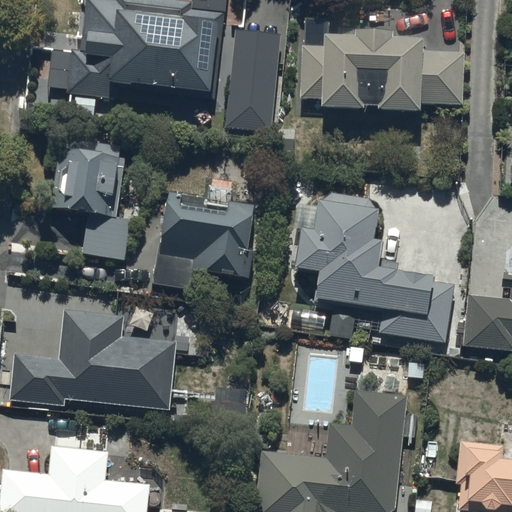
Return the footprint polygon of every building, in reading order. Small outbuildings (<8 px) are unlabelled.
[(214,100),(224,15),(191,11),(190,4),(155,0),(117,0),(117,2),(95,0),(83,0),(78,52),(69,51),(64,97),(120,103),(122,90),(214,100)] [(271,135),(281,35),(236,31),(226,130),(271,135)] [(461,103),(462,57),(423,56),(424,43),(393,42),(393,36),(355,35),(356,42),(326,41),(326,53),(305,52),(304,100),(326,100),(325,110),(415,113),(416,102),(461,103)] [(295,132),(275,132),(275,156),(294,157),(295,132)] [(52,216),(89,222),(84,257),(125,264),(132,222),(118,220),(126,171),(134,172),(136,161),(119,159),(121,150),(63,142),(58,179),(52,216)] [(206,200),(170,195),(156,285),(193,291),(195,274),(249,282),(252,266),(248,265),(256,209),(229,205),(231,193),(208,189),(206,200)] [(313,246),(298,245),(293,284),(318,287),(315,312),(381,321),(379,340),(446,350),(454,293),(435,290),(436,285),(397,280),(398,271),(380,269),(382,256),(374,255),(379,221),(368,204),(332,199),(317,211),(313,246)] [(511,280),(503,280),(501,294),(511,295),(510,307),(467,303),(462,354),(511,358),(511,280)] [(124,319),(65,313),(60,359),(16,354),(11,401),(63,407),(64,400),(172,411),(179,345),(122,339),(124,319)] [(395,511),(408,403),(354,397),(351,431),(330,429),(326,464),(261,457),(254,511),(395,511)] [(511,511),(511,475),(501,475),(503,453),(459,449),(455,491),(461,492),(459,511),(511,511)] [(108,461),(50,455),(48,483),(3,479),(0,511),(147,511),(150,493),(106,489),(108,461)]
